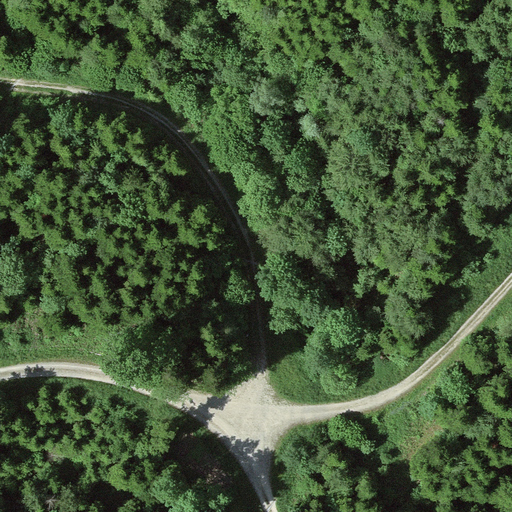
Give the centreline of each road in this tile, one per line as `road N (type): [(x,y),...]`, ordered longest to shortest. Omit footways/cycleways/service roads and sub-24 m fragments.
road 1 (track): [(0,83),(121,101),(189,148),(229,202),(254,285),(248,420),(268,511)]
road 2 (track): [(511,282),(426,377),(366,408),(248,420),(159,387),(78,370),(0,376)]
